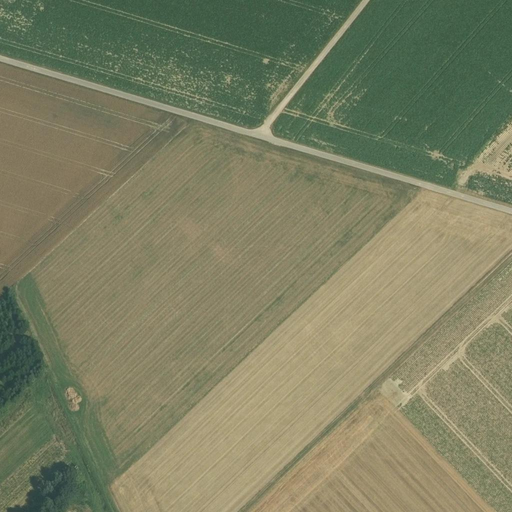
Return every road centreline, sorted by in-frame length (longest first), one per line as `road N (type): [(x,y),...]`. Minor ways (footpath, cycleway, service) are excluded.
road 1 (unclassified): [(0,63),(511,219)]
road 2 (track): [(255,511),(511,267)]
road 3 (track): [(269,144),(379,0)]
